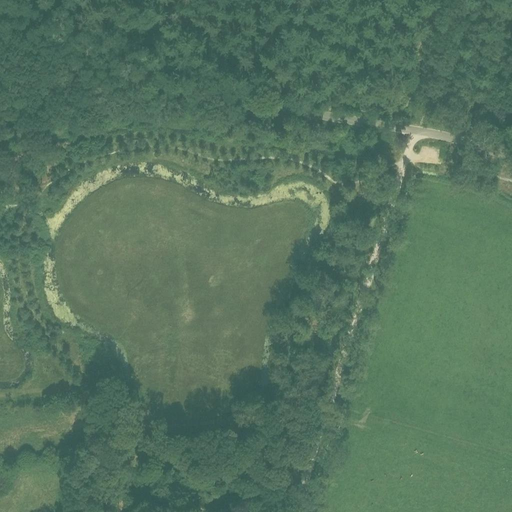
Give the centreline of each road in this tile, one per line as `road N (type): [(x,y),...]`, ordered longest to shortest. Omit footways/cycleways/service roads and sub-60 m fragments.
road 1 (tertiary): [(511,158),(439,135),(164,85),(0,4)]
road 2 (track): [(313,452),(415,130)]
